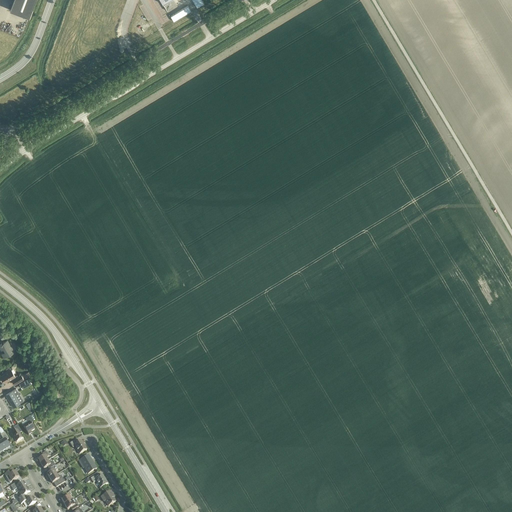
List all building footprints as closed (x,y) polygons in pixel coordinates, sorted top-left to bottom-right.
[(13,0),(10,10),(29,17),(35,0),(13,0)] [(187,6),(170,17),(174,22),(191,11),(187,6)] [(4,357),(14,351),(7,340),(0,344),(0,346),(2,349),(3,348),(5,352),(2,354),(4,357)] [(4,383),(11,378),(12,380),(14,384),(23,379),(21,375),(16,378),(15,377),(15,376),(11,370),(0,376),(4,383)] [(29,378),(19,384),(22,389),(32,383),(29,378)] [(16,388),(6,395),(13,407),(20,403),(15,393),(18,391),(16,388)] [(22,424),(23,426),(28,435),(30,434),(29,433),(34,430),(31,424),(33,423),(30,417),(25,420),(26,421),(22,424)] [(14,429),(11,431),(12,434),(17,442),(22,439),(19,434),(22,432),(18,425),(13,428),(14,429)] [(3,440),(0,442),(0,441),(0,452),(9,447),(6,441),(8,439),(4,433),(0,435),(3,440)] [(70,443),(73,448),(75,447),(79,454),(87,450),(81,440),(78,442),(77,439),(70,443)] [(41,465),(48,460),(46,458),(49,456),(46,451),(40,455),(42,458),(38,460),(41,465)] [(88,474),(96,469),(88,456),(79,461),(83,468),(84,468),(88,474)] [(48,460),(41,465),(44,469),(47,467),(49,469),(55,466),(52,461),(49,463),(48,460)] [(55,466),(49,469),(50,472),(47,474),(49,479),(56,475),(55,472),(58,470),(55,466)] [(15,471),(13,473),(11,470),(4,475),(10,483),(19,477),(15,471)] [(108,484),(102,475),(100,476),(98,474),(90,479),(93,483),(96,481),(100,488),(108,484)] [(58,477),(56,475),(49,479),(52,484),(55,482),(56,483),(54,484),(56,487),(65,482),(61,476),(58,477)] [(19,492),(27,487),(24,481),(18,485),(16,482),(10,486),(13,491),(17,489),(19,492)] [(27,487),(19,492),(20,495),(17,497),(20,501),(26,498),(24,495),(30,492),(27,487)] [(108,506),(116,502),(112,495),(113,495),(111,491),(101,497),(104,502),(105,501),(108,506)] [(64,505),(72,501),(69,496),(71,495),(69,492),(63,496),(64,499),(61,501),(64,505)] [(26,498),(20,501),(19,502),(21,505),(25,502),(28,507),(36,502),(33,497),(27,500),(26,498)] [(72,501),(64,505),(67,510),(70,508),(72,511),(78,507),(76,504),(77,504),(74,499),(72,501)]
